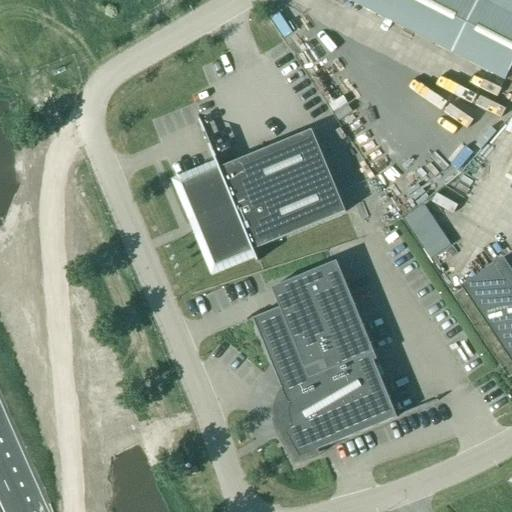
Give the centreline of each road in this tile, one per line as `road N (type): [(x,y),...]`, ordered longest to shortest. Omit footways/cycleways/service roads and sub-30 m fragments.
road 1 (unclassified): [(241,511),(90,127),(90,106),(117,71),(238,0)]
road 2 (unknown): [(296,0),(484,99)]
road 3 (unclassified): [(511,444),(341,511)]
road 4 (unknown): [(224,7),(274,145)]
